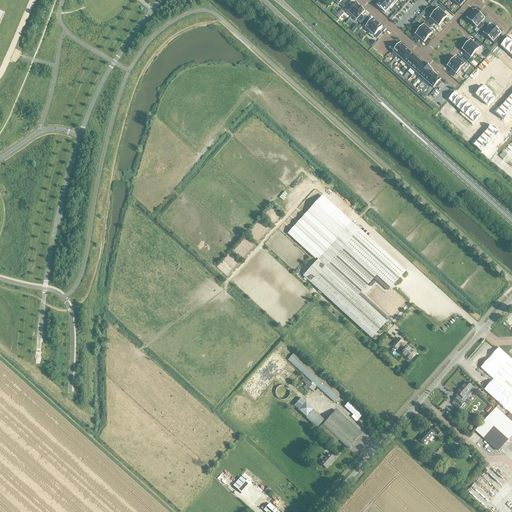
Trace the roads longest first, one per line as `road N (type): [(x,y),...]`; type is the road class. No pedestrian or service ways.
road 1 (unknown): [(218,20),(177,32),(140,73),(82,301),(53,309),(0,286)]
road 2 (unknown): [(222,20),(511,284)]
road 3 (track): [(234,0),(511,252)]
road 4 (tertiary): [(318,511),(511,297)]
road 5 (track): [(299,0),(511,190)]
road 6 (track): [(132,356),(220,289),(316,183)]
road 7 (unclassified): [(79,136),(48,263),(38,361)]
road 8 (secondary): [(264,0),(427,145)]
road 9 (secondary): [(427,145),(280,0)]
road 10 (unclassified): [(160,0),(94,95),(79,136)]
